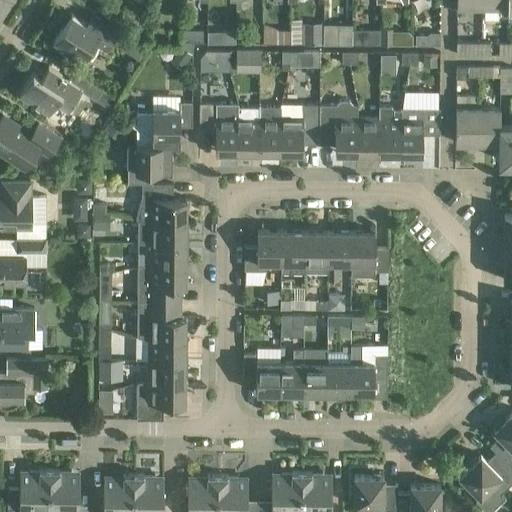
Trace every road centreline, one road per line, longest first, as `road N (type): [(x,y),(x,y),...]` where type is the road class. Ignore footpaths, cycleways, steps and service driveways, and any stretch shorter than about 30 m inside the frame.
road 1 (residential): [(224,430),(226,218),(233,199),(252,190),(401,191),(472,259),(468,388),(417,432)]
road 2 (residential): [(224,430),(0,427)]
road 3 (residential): [(417,432),(224,430)]
